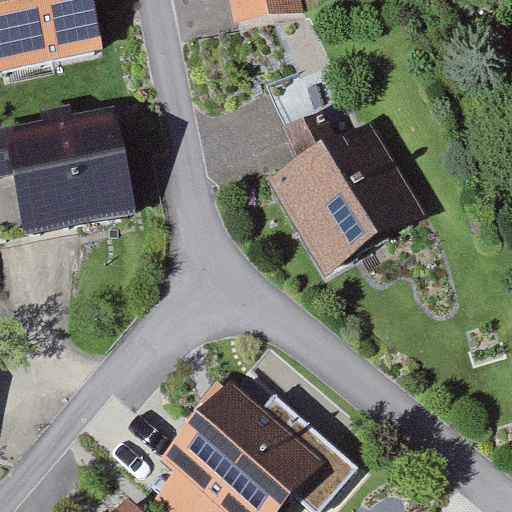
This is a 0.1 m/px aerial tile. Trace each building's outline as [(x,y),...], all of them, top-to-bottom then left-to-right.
[(95,0),(0,0),(0,82),(2,93),(110,70),(95,0)] [(303,0),(236,0),(245,34),(308,25),(303,0)] [(119,120),(4,143),(27,258),(142,236),(119,120)] [(312,178),(278,197),(333,297),(436,241),(380,140),(348,157),(331,125),(294,145),(312,178)] [(302,511),(334,479),(237,396),(163,483),(195,511),(302,511)]
